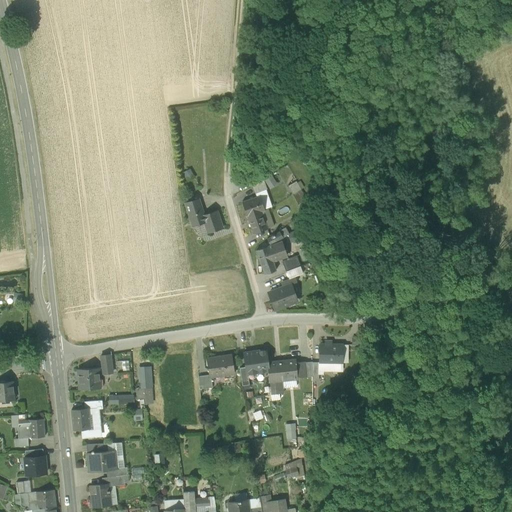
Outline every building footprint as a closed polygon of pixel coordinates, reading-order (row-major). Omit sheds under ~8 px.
[(195,178),(190,169),(181,174),(186,183),(195,178)] [(277,185),(272,175),(264,180),(270,189),(277,185)] [(255,194),(266,190),(267,190),(264,180),(253,187),(255,194)] [(288,186),(293,195),(301,191),(296,182),(288,186)] [(266,190),(255,194),(256,197),(260,195),(265,209),(272,207),(266,190)] [(305,198),(301,191),(293,195),(297,202),(305,198)] [(248,216),(259,212),(265,210),(265,209),(260,195),(256,197),(242,201),(248,216)] [(187,204),(190,215),(203,210),(199,199),(187,204)] [(265,210),(259,212),(262,220),(264,220),(267,228),(274,226),(268,209),(265,210)] [(190,215),(193,224),(204,221),(203,216),(205,215),(203,210),(190,215)] [(204,221),(208,233),(223,228),(217,211),(205,215),(203,216),(204,221)] [(262,220),(259,212),(248,216),(254,233),(267,228),(264,220),(262,220)] [(270,246),(289,234),(286,228),(267,239),(270,246)] [(282,241),(272,245),(278,261),(288,257),(282,241)] [(256,251),(261,266),(273,262),(278,261),(272,245),(270,246),(256,251)] [(312,257),(308,246),(298,250),(302,261),(312,257)] [(286,272),(286,271),(300,266),(296,256),(282,261),(286,272)] [(276,271),(273,262),(261,266),(264,275),(276,271)] [(289,279),(302,274),(300,266),(286,271),(289,279)] [(295,277),(280,283),(283,288),(290,285),(297,282),(295,277)] [(269,293),(275,309),(296,301),(290,285),(283,288),(269,293)] [(21,304),(23,294),(14,292),(12,302),(21,304)] [(328,302),(321,293),(313,299),(320,308),(328,302)] [(319,363),(342,363),(342,362),(342,345),(319,344),(319,363)] [(248,375),(267,372),(265,358),(267,358),(266,350),(243,353),(245,367),(247,375),(248,375)] [(103,368),(103,374),(112,373),(110,355),(101,356),(102,368),(103,368)] [(207,359),(210,377),(234,374),(231,355),(207,359)] [(269,372),(270,382),(281,380),(296,379),(297,379),(295,363),(295,360),(268,363),(269,372)] [(306,378),(306,377),(305,363),(305,362),(295,363),(297,379),(306,378)] [(342,363),(319,363),(318,363),(318,370),(342,371),(342,363)] [(139,378),(151,377),(152,377),(151,366),(138,367),(139,378)] [(239,368),(242,386),(249,385),(248,375),(247,375),(245,367),(239,368)] [(78,370),(80,390),(100,388),(98,368),(78,370)] [(151,377),(139,378),(140,388),(152,387),(151,377)] [(198,378),(199,390),(211,389),(210,377),(198,378)] [(281,380),(282,387),(297,386),(296,379),(281,380)] [(271,395),(279,394),(283,393),(282,387),(281,380),(270,382),(271,395)] [(0,401),(15,400),(13,381),(0,382),(0,401)] [(152,388),(136,389),(136,399),(145,399),(145,404),(153,404),(152,388)] [(118,395),(119,405),(134,404),(134,394),(118,395)] [(119,405),(118,395),(108,395),(108,405),(119,405)] [(89,408),(89,409),(98,408),(103,408),(102,401),(84,402),(85,409),(89,408)] [(73,430),(82,429),(91,429),(89,409),(89,408),(85,409),(71,410),(73,430)] [(98,408),(89,409),(91,429),(82,429),(83,436),(101,435),(98,408)] [(142,409),(133,409),(133,421),(142,421),(142,409)] [(253,413),(255,421),(263,418),(261,411),(253,413)] [(18,421),(19,427),(29,426),(31,438),(45,437),(44,419),(18,421)] [(295,422),(285,424),(286,431),(295,430),(296,430),(295,422)] [(28,438),(31,438),(29,426),(19,427),(20,439),(28,438)] [(287,438),(296,437),(295,430),(286,431),(287,438)] [(16,439),(16,447),(28,446),(28,438),(20,439),(16,439)] [(240,441),(230,443),(232,453),(242,451),(240,441)] [(107,443),(108,451),(112,450),(123,449),(122,443),(107,443)] [(86,445),(87,453),(106,451),(106,444),(86,445)] [(25,451),(26,458),(44,456),(43,449),(25,451)] [(123,449),(112,450),(114,468),(127,467),(125,449),(123,449)] [(88,471),(88,473),(106,471),(114,470),(114,468),(112,450),(108,451),(106,451),(87,453),(86,453),(86,454),(87,454),(89,471),(88,471)] [(165,466),(163,453),(154,454),(155,467),(165,466)] [(25,458),(26,475),(46,474),(45,456),(44,456),(26,458),(25,458)] [(301,459),(295,461),(297,471),(299,480),(304,479),(301,459)] [(294,471),(297,471),(295,461),(286,464),(288,472),(294,471)] [(106,471),(107,478),(123,476),(128,475),(127,467),(114,468),(114,470),(106,471)] [(290,477),(291,482),(299,480),(297,471),(294,471),(295,476),(290,477)] [(283,472),(273,477),(275,483),(286,479),(283,472)] [(265,474),(256,475),(257,484),(266,483),(265,474)] [(124,482),(123,476),(107,478),(102,478),(103,484),(108,484),(124,482)] [(27,493),(25,493),(23,481),(16,482),(18,494),(20,494),(21,506),(30,509),(27,493)] [(90,486),(93,507),(111,505),(109,486),(108,484),(103,484),(90,486)] [(115,486),(109,486),(111,505),(118,505),(115,486)] [(30,509),(32,510),(56,507),(54,490),(31,493),(27,493),(30,509)] [(184,509),(184,511),(195,511),(195,508),(194,499),(194,492),(183,492),(183,499),(184,509)] [(235,501),(247,500),(246,492),(233,494),(235,501)] [(260,498),(261,503),(269,502),(272,502),(270,494),(259,496),(260,498)] [(194,499),(195,508),(209,507),(209,498),(194,499)] [(260,498),(247,500),(248,509),(261,507),(261,503),(260,498)] [(184,509),(183,499),(165,500),(165,510),(173,510),(174,507),(184,509)] [(230,511),(229,511),(248,511),(248,509),(247,500),(235,501),(228,502),(228,503),(231,503),(232,511),(230,511)] [(272,511),(271,511),(286,511),(286,509),(284,500),(272,502),(269,502),(270,511),(272,511)] [(261,503),(261,507),(261,511),(269,511),(270,511),(269,502),(261,503)]
